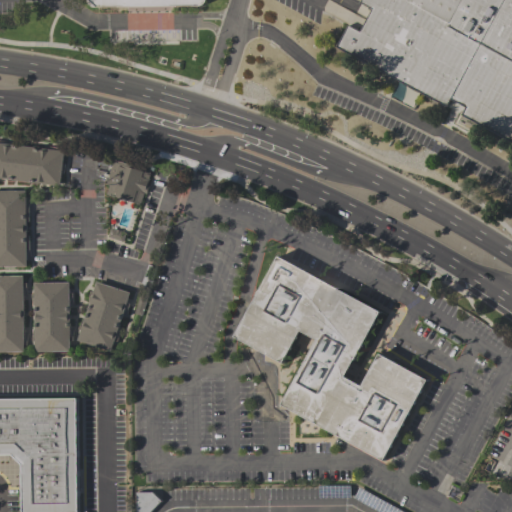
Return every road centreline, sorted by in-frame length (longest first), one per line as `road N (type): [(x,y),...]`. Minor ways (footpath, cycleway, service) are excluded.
road 1 (primary): [(0,101),(133,129),(261,169),(417,243),(511,299)]
road 2 (primary): [(511,255),(425,204),(198,106)]
road 3 (primary): [(5,102),(71,96),(188,125),(214,112)]
road 4 (primary): [(198,106),(0,63)]
road 5 (primary): [(348,170),(318,174),(237,143),(211,152)]
